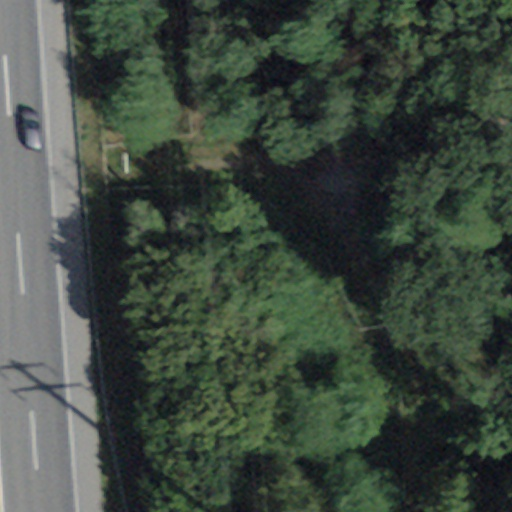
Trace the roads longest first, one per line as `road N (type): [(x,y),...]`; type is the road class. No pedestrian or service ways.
road 1 (track): [(511,134),(0,167)]
road 2 (motorway): [(36,511),(0,42)]
road 3 (track): [(344,145),(400,388),(410,511)]
